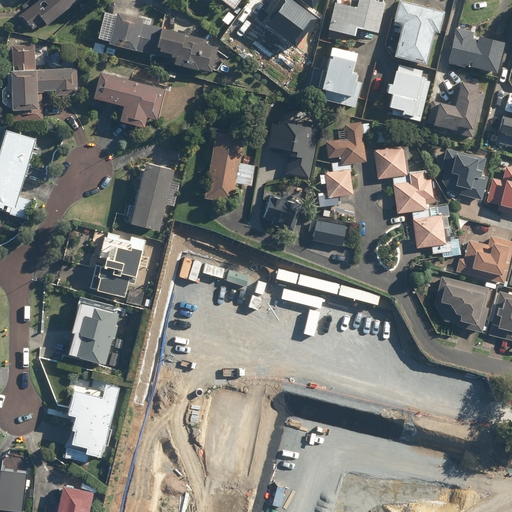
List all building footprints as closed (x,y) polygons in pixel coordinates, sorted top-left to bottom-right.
[(34,0),(20,11),(34,29),(45,21),(48,25),(81,0),(34,0)] [(292,0),(276,0),(261,21),(297,47),(318,19),(292,0)] [(301,0),(315,10),(321,0),(301,0)] [(361,0),(360,6),(337,1),(330,28),(360,35),(362,27),(381,32),(389,1),(382,0),(361,0)] [(448,10),(408,0),(402,0),(398,20),(407,22),(398,56),(430,64),(438,31),(443,32),(448,10)] [(120,14),(107,11),(100,37),(114,40),(113,42),(178,60),(177,62),(201,68),(202,66),(215,70),(222,46),(208,42),(209,39),(146,22),(147,18),(120,11),(120,14)] [(508,41),(458,29),(450,61),(500,72),(508,41)] [(37,44),(15,44),(14,120),(44,120),(44,87),(58,87),(58,95),(80,95),(80,68),(36,68),(37,44)] [(361,56),(335,49),(324,87),(357,97),(364,73),(356,71),(361,56)] [(430,77),(400,69),(396,83),(390,82),(388,92),(394,94),(389,112),(419,119),(430,77)] [(168,88),(102,71),(96,97),(128,106),(124,120),(149,126),(151,116),(160,119),(168,88)] [(453,103),(434,99),(429,122),(460,129),(461,124),(477,128),(483,106),(486,107),(489,93),(480,91),(482,83),(465,79),(463,87),(457,85),(453,103)] [(511,89),(507,89),(500,132),(511,133),(511,89)] [(278,117),(272,150),(292,154),(288,173),(311,178),(321,125),(278,117)] [(354,163),(369,161),(366,134),(372,133),(371,121),(346,124),(348,137),(325,140),(327,157),(344,155),(345,164),(354,163)] [(0,205),(11,208),(9,215),(28,220),(32,207),(34,199),(24,196),(40,137),(9,129),(0,164),(0,205)] [(254,184),(257,164),(251,163),(252,156),(244,154),(247,135),(217,130),(207,197),(235,201),(238,182),(254,184)] [(406,143),(375,147),(379,177),(393,175),(410,173),(406,143)] [(445,170),(442,183),(452,192),(485,198),(491,168),(486,167),(488,155),(446,146),(441,169),(445,170)] [(177,165),(149,159),(134,221),(162,227),(177,165)] [(345,164),(328,166),(331,193),(319,195),(320,205),(341,203),(340,195),(357,193),(354,163),(345,164)] [(511,212),(511,168),(506,167),(503,178),(494,176),(488,202),(500,205),(498,210),(511,212)] [(413,209),(430,207),(428,198),(436,197),(433,176),(429,177),(428,171),(410,173),(393,175),(398,211),(407,210),(413,209)] [(294,221),(300,197),(271,190),(265,217),(273,219),(272,223),(288,227),(289,220),(294,221)] [(413,209),(418,247),(431,245),(432,252),(455,249),(453,237),(448,238),(444,213),(431,215),(430,207),(413,209)] [(347,223),(318,219),(315,241),(344,245),(347,223)] [(137,283),(146,238),(108,230),(104,248),(96,246),(92,264),(96,265),(91,287),(128,295),(130,282),(137,283)] [(470,250),(463,248),(458,270),(507,281),(511,260),(511,238),(487,232),(485,242),(472,239),(470,250)] [(443,274),(436,304),(449,322),(484,331),(495,287),(443,274)] [(511,291),(500,289),(488,334),(511,340),(511,291)] [(121,310),(80,296),(75,311),(79,312),(74,328),(78,330),(71,352),(105,363),(115,334),(117,335),(121,324),(117,322),(121,310)] [(105,455),(123,384),(108,380),(104,393),(75,386),(68,412),(76,414),(66,454),(89,460),(91,451),(105,455)] [(511,511),(511,457),(293,400),(263,511),(511,511)] [(24,511),(27,473),(0,470),(0,492),(0,493),(0,511),(24,511)] [(89,511),(94,486),(64,480),(57,511),(89,511)]
